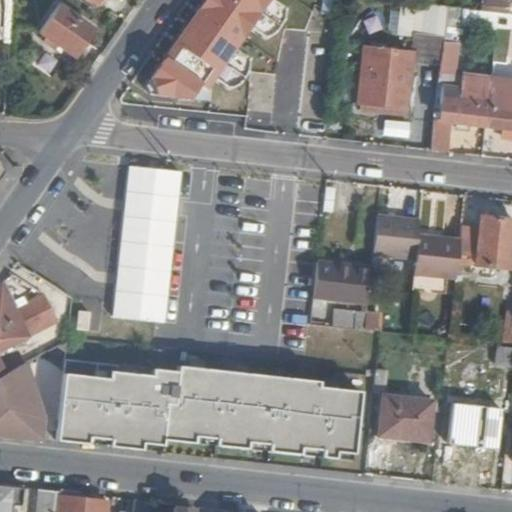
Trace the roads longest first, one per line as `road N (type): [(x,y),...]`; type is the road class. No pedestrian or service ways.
road 1 (tertiary): [(0,460),(465,511)]
road 2 (residential): [(511,180),(68,132)]
road 3 (residential): [(68,132),(165,0)]
